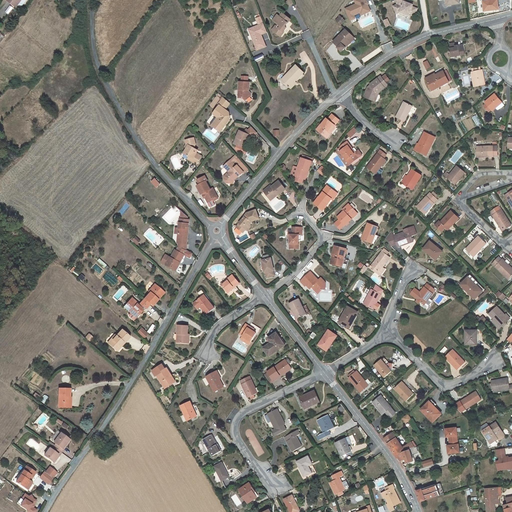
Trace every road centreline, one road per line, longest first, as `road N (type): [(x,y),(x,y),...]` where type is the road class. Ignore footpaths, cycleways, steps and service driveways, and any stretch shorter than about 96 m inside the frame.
road 1 (unclassified): [(215,236),(45,511)]
road 2 (residential): [(211,227),(152,161),(101,74),(93,0)]
road 3 (residential): [(275,493),(236,441),(233,424),(324,373)]
road 4 (unclassified): [(494,20),(408,44),(336,95)]
road 5 (unclassified): [(336,95),(221,226)]
road 6 (residential): [(418,511),(394,462),(324,373)]
road 7 (residential): [(383,333),(444,388),(497,358)]
road 8 (unknown): [(336,95),(303,33),(258,52)]
